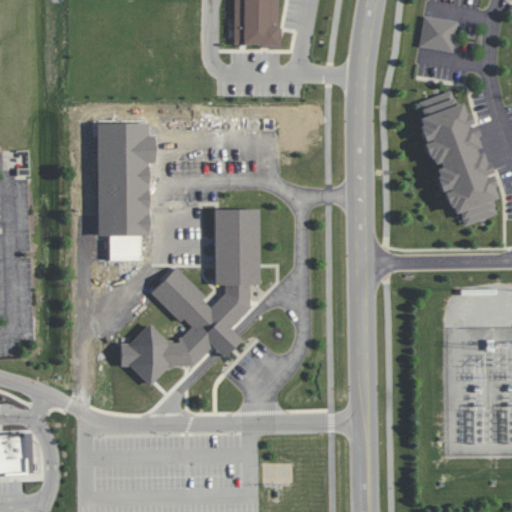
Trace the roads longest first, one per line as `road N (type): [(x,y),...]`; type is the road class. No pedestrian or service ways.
road 1 (residential): [(373,0),(360,102),(365,511)]
road 2 (residential): [(363,263),(511,261)]
